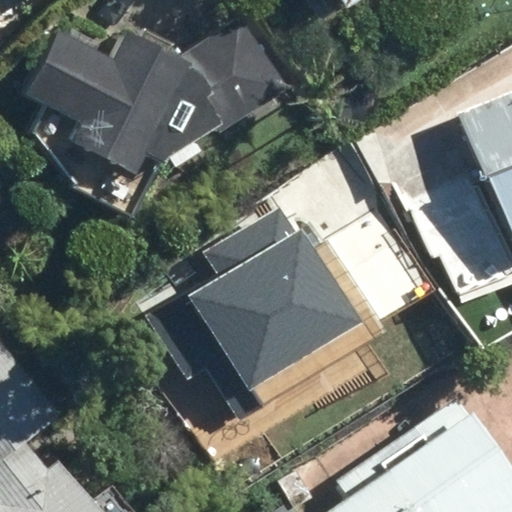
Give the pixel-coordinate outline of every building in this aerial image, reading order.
[(286,0),(305,29),(349,0),(286,0)] [(198,139),(269,101),(256,77),(227,92),(222,82),(192,100),(169,69),(103,34),(91,57),(48,34),(16,93),(63,118),(48,146),(110,179),(125,151),(133,166),(195,133),(198,139)] [(402,209),(424,262),(494,233),(507,264),(511,261),(511,88),(446,116),(460,149),(432,161),(445,191),(402,209)] [(210,360),(244,418),(387,334),(377,315),(428,285),(349,151),(239,215),(246,228),(205,252),(218,274),(150,314),(186,374),(210,360)] [(0,455),(54,413),(0,345),(0,455)] [(511,511),(511,481),(456,398),(333,481),(342,496),(318,511),(511,511)] [(14,446),(0,457),(0,511),(76,511),(40,464),(32,470),(14,446)]
